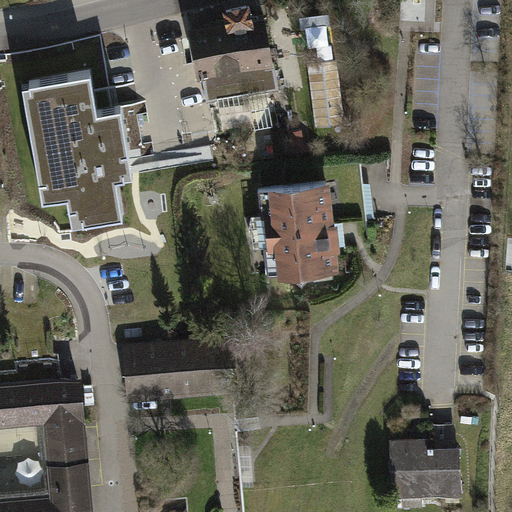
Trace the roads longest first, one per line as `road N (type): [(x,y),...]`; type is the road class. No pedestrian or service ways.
road 1 (unknown): [(38,33),(52,158),(78,201),(107,224),(159,242)]
road 2 (tertiary): [(0,39),(167,0)]
